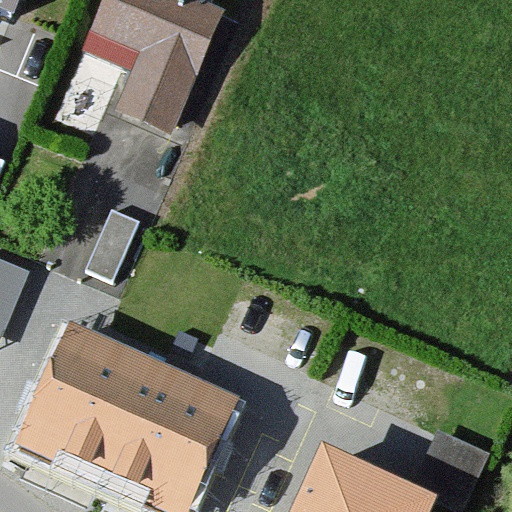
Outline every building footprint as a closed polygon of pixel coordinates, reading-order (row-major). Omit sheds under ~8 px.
[(18,0),(0,0),(0,15),(10,19),(18,0)] [(215,8),(191,0),(100,0),(79,62),(127,79),(111,125),(168,144),(215,8)] [(107,222),(94,266),(115,273),(129,229),(107,222)] [(0,251),(0,338),(1,339),(32,264),(0,251)] [(206,511),(253,411),(68,327),(5,465),(108,511),(206,511)] [(485,456),(437,437),(415,490),(463,509),(485,456)] [(425,511),(426,511),(325,467),(305,511),(425,511)]
